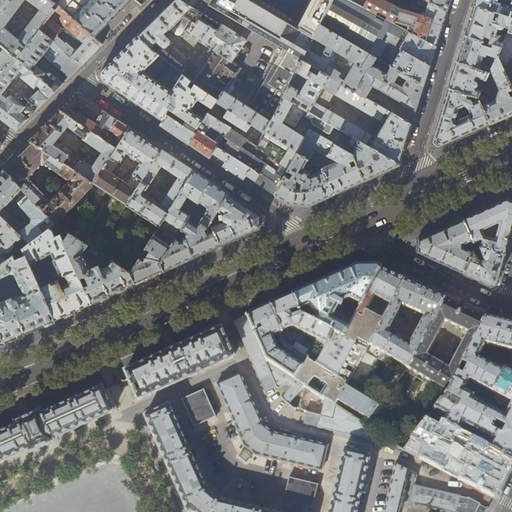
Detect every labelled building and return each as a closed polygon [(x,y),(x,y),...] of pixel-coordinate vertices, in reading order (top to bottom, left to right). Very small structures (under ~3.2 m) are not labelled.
[(0,0),(0,44),(14,57),(16,59),(39,30),(49,18),(51,15),(58,6),(50,0),(0,0)] [(111,20),(129,0),(50,0),(58,6),(93,37),(111,20)] [(220,25),(203,14),(179,0),(172,0),(156,17),(138,35),(150,49),(158,55),(178,71),(207,93),(207,94),(216,101),(224,91),(228,84),(239,68),(231,62),(213,50),(217,44),(211,40),(220,25)] [(406,36),(399,49),(429,66),(432,59),(435,46),(363,8),(348,0),(314,0),(302,24),(261,0),(179,0),(203,14),(209,4),(283,48),(250,108),(224,91),(216,101),(208,112),(230,128),(257,145),(264,133),(282,97),(301,61),(320,25),(368,53),(375,41),(381,40),(389,44),(393,46),(395,47),(402,34),(406,36)] [(425,0),(430,3),(446,11),(449,0),(348,0),(363,8),(366,0),(425,0)] [(441,28),(446,11),(430,3),(429,6),(425,16),(401,9),(383,0),(366,0),(363,8),(435,46),(441,28)] [(476,0),(474,6),(511,17),(511,0),(510,0),(509,6),(497,2),(497,0),(476,0)] [(102,45),(93,37),(58,6),(51,15),(84,44),(76,52),(66,44),(65,45),(56,37),(62,29),(49,18),(39,30),(71,57),(81,66),(84,62),(102,45)] [(470,21),(465,36),(501,47),(503,43),(498,41),(500,35),(495,34),(497,29),(498,29),(500,29),(502,29),(503,27),(509,28),(511,22),(511,17),(474,6),(470,21)] [(221,25),(220,25),(211,40),(217,44),(213,50),(231,62),(246,40),(221,25)] [(418,103),(423,86),(391,67),(380,60),(368,53),(320,25),(301,61),(365,98),(372,86),(402,103),(401,105),(410,110),(411,108),(415,111),(418,103)] [(68,78),(81,66),(71,57),(39,30),(16,59),(55,92),(62,84),(46,70),(44,73),(35,66),(43,56),(68,78)] [(101,72),(102,80),(135,102),(152,113),(163,120),(167,115),(194,132),(208,112),(216,101),(207,94),(207,93),(178,71),(173,80),(177,82),(172,91),(169,90),(171,85),(165,82),(164,86),(142,73),(158,55),(150,49),(138,35),(127,46),(101,72)] [(461,50),(457,63),(479,70),(484,54),(489,56),(484,71),(488,73),(490,70),(497,56),(501,47),(465,36),(461,50)] [(380,60),(389,44),(381,40),(375,41),(368,53),(380,60)] [(0,73),(14,57),(0,44),(0,73)] [(425,80),(429,66),(399,49),(395,47),(393,46),(389,53),(396,56),(391,67),(423,86),(424,84),(425,80)] [(500,119),(511,114),(511,89),(509,84),(502,67),(497,56),(490,70),(499,90),(495,100),(488,103),(480,91),(477,97),(478,100),(489,124),(500,119)] [(0,73),(0,118),(1,119),(15,130),(17,130),(38,108),(39,107),(55,92),(16,59),(14,57),(0,73)] [(248,57),(239,68),(228,84),(243,93),(261,65),(248,57)] [(333,126),(358,141),(399,165),(406,142),(411,124),(390,113),(365,98),(301,61),(282,97),(333,126)] [(453,75),(448,88),(469,95),(477,97),(480,91),(480,90),(476,88),(477,87),(478,86),(478,84),(477,82),(475,81),(476,77),(485,80),(488,73),(484,71),(479,70),(457,63),(453,75)] [(441,112),(431,143),(437,148),(459,138),(489,124),(478,100),(472,103),(471,101),(470,100),(468,99),(469,95),(448,88),(441,112)] [(117,120),(113,118),(103,111),(79,94),(62,112),(104,140),(117,120)] [(329,134),(333,126),(282,97),(264,133),(297,153),(304,139),(280,125),(283,120),(295,126),(302,115),(311,120),(312,124),(329,134)] [(62,112),(59,110),(43,127),(28,141),(31,143),(93,183),(116,148),(104,140),(62,112)] [(194,132),(195,133),(188,144),(198,150),(209,158),(217,147),(217,146),(219,144),(230,128),(208,112),(194,132)] [(177,136),(188,144),(195,133),(194,132),(167,115),(163,120),(160,125),(177,136)] [(122,123),(117,120),(104,140),(116,148),(129,128),(122,123)] [(93,184),(126,205),(161,150),(144,138),(129,128),(116,148),(93,183),(93,184)] [(262,186),(274,194),(297,153),(264,133),(257,145),(230,128),(219,144),(217,146),(217,147),(259,175),(255,181),(262,186)] [(338,192),(363,181),(352,155),(328,141),(309,130),(304,139),(297,153),(308,160),(309,160),(315,150),(337,162),(323,169),(323,170),(334,194),(338,192)] [(398,165),(399,165),(358,141),(355,148),(337,137),(328,141),(352,155),(363,181),(368,179),(395,167),(398,165)] [(93,183),(31,143),(20,155),(17,158),(4,171),(39,207),(55,224),(93,184),(93,183)] [(252,186),(255,181),(259,175),(217,147),(209,158),(235,175),(252,186)] [(176,159),(161,150),(126,205),(97,251),(112,260),(130,273),(139,260),(143,253),(153,236),(164,219),(194,171),(176,159)] [(281,199),(288,205),(309,206),(317,202),(334,194),(323,170),(310,176),(310,175),(310,174),(309,172),(305,169),(304,170),(303,170),(308,160),(297,153),(274,194),(281,199)] [(0,175),(0,210),(3,207),(7,208),(9,206),(10,208),(17,201),(33,218),(32,223),(18,233),(21,237),(29,244),(49,229),(56,224),(55,224),(39,207),(4,171),(0,175)] [(171,247),(161,263),(163,271),(197,256),(219,246),(210,223),(229,195),(218,187),(203,177),(194,171),(164,219),(187,234),(186,237),(184,238),(183,240),(182,242),(180,243),(176,239),(174,241),(171,247)] [(219,246),(239,237),(242,236),(253,230),(259,228),(260,215),(249,208),(245,205),(229,195),(210,223),(219,246)] [(481,210),(463,219),(472,240),(474,244),(475,246),(505,254),(511,230),(511,225),(511,202),(508,199),(481,210)] [(18,233),(0,215),(0,264),(1,265),(8,260),(4,256),(7,251),(8,252),(10,252),(13,248),(14,247),(13,246),(21,237),(18,233)] [(440,262),(463,273),(473,252),(463,247),(463,244),(472,240),(463,219),(440,229),(418,239),(418,251),(425,254),(440,262)] [(114,293),(135,284),(130,273),(112,260),(108,267),(100,270),(98,266),(89,269),(84,257),(81,255),(88,245),(56,224),(60,235),(91,304),(114,293)] [(79,309),(91,304),(60,235),(55,237),(52,230),(49,229),(29,244),(23,249),(29,264),(47,257),(47,256),(52,253),(55,259),(54,261),(60,276),(62,277),(65,276),(67,279),(70,281),(68,284),(61,287),(58,281),(55,280),(40,287),(54,320),(79,309)] [(255,236),(253,230),(242,236),(244,241),(255,236)] [(163,235),(174,241),(176,239),(176,238),(165,231),(163,235)] [(161,272),(163,271),(161,263),(171,247),(153,236),(143,253),(145,254),(147,251),(149,252),(143,263),(139,260),(130,273),(135,284),(158,273),(161,272)] [(501,267),(505,254),(475,246),(475,248),(473,252),(463,273),(476,279),(481,281),(490,285),(497,282),(501,267)] [(0,344),(49,322),(54,320),(40,287),(29,264),(23,249),(8,260),(1,265),(0,264),(0,344)] [(326,280),(292,296),(298,310),(299,312),(308,308),(312,312),(307,320),(343,338),(348,329),(331,320),(337,310),(340,311),(342,307),(339,305),(340,303),(349,299),(362,305),(381,268),(378,267),(377,266),(357,266),(326,280)] [(394,274),(381,268),(362,305),(348,329),(343,338),(355,344),(357,340),(369,346),(383,320),(367,311),(375,296),(392,305),(406,279),(394,274)] [(160,280),(158,273),(135,284),(138,290),(160,280)] [(389,356),(408,368),(446,297),(424,287),(406,279),(392,305),(383,320),(369,346),(366,350),(383,362),(384,362),(386,362),(389,356)] [(281,300),(269,306),(282,333),(293,328),(326,345),(317,363),(309,358),(294,379),(335,406),(338,401),(346,387),(366,350),(362,348),(356,359),(349,356),(355,344),(343,338),(307,320),(301,317),(300,314),(293,318),(292,314),(298,310),(292,296),(281,300)] [(457,373),(463,363),(486,317),(463,305),(446,297),(408,368),(447,392),(453,381),(457,373)] [(258,311),(246,316),(253,330),(260,327),(262,331),(255,335),(267,361),(294,379),(309,358),(295,350),(289,358),(279,351),(273,338),(282,334),(282,333),(269,306),(258,311)] [(381,443),(385,438),(335,406),(294,379),(267,361),(255,335),(253,330),(246,316),(246,317),(234,322),(235,325),(234,325),(235,327),(236,327),(266,392),(276,388),(277,390),(287,385),(291,389),(283,399),(295,409),(296,409),(296,410),(305,412),(305,411),(306,412),(304,424),(318,427),(318,428),(373,442),(374,438),(381,443)] [(511,323),(508,322),(486,317),(463,363),(468,366),(462,376),(457,373),(453,381),(465,387),(469,380),(492,392),(504,369),(497,365),(495,367),(478,358),(484,346),(484,344),(511,350),(511,323)] [(223,332),(223,331),(221,331),(220,329),(216,331),(169,352),(125,372),(126,375),(127,379),(137,401),(233,358),(222,333),(223,332)] [(511,402),(508,410),(511,411),(511,372),(504,369),(492,392),(511,402)] [(255,456),(321,471),(327,446),(272,433),(264,426),(240,374),(216,384),(244,446),(255,456)] [(489,447),(490,448),(511,459),(511,411),(508,410),(504,417),(472,400),(474,397),(463,391),(465,387),(453,381),(447,392),(434,409),(447,416),(443,424),(459,432),(463,425),(492,440),(489,447)] [(378,407),(346,387),(338,401),(369,419),(378,407)] [(112,413),(102,390),(101,388),(41,415),(40,412),(35,415),(28,418),(19,422),(15,423),(17,426),(0,433),(0,462),(27,451),(28,454),(53,443),(51,440),(112,413)] [(194,427),(216,417),(203,390),(181,400),(194,427)] [(265,511),(218,500),(207,491),(168,406),(145,417),(187,511),(188,511),(190,511),(265,511)] [(504,480),(511,463),(511,459),(490,448),(486,455),(455,439),(459,432),(443,424),(439,431),(424,423),(412,439),(427,447),(420,459),(474,487),(477,482),(484,485),(481,491),(493,497),(494,498),(504,480)] [(328,511),(355,511),(369,456),(344,450),(328,511)] [(383,511),(398,511),(409,469),(396,462),(383,511)] [(282,500),(312,508),(318,485),(288,477),(282,500)] [(410,502),(455,511),(473,511),(478,504),(467,498),(460,497),(460,496),(413,485),(410,502)]
